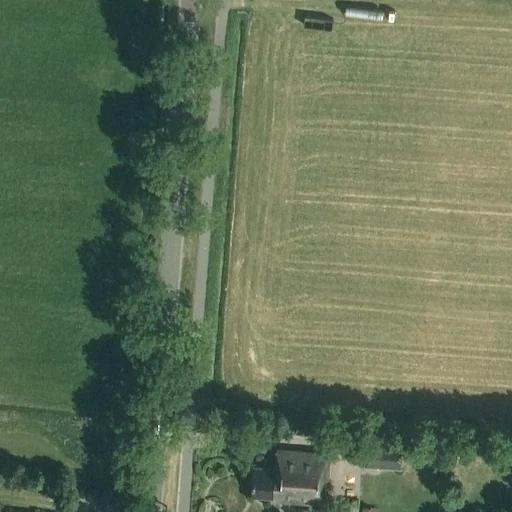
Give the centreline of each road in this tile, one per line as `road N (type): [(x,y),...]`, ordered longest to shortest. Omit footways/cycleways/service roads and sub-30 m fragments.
road 1 (tertiary): [(151,511),(190,0)]
road 2 (track): [(511,15),(276,0)]
